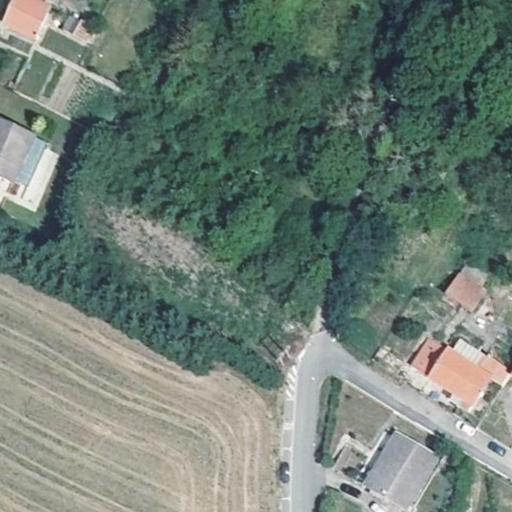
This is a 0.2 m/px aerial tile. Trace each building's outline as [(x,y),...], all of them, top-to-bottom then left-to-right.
[(49,9),(25,0),(10,0),(9,6),(15,8),(6,29),(37,41),(49,9)] [(0,176),(9,181),(29,137),(0,124),(0,176)] [(471,312),(481,296),(456,278),(445,297),(471,312)] [(466,414),(487,382),(488,379),(427,340),(409,369),(448,393),(443,400),(466,414)] [(500,390),(509,375),(495,366),(488,379),(487,382),(500,390)] [(406,511),(435,461),(396,439),(367,491),(404,511),(406,511)]
